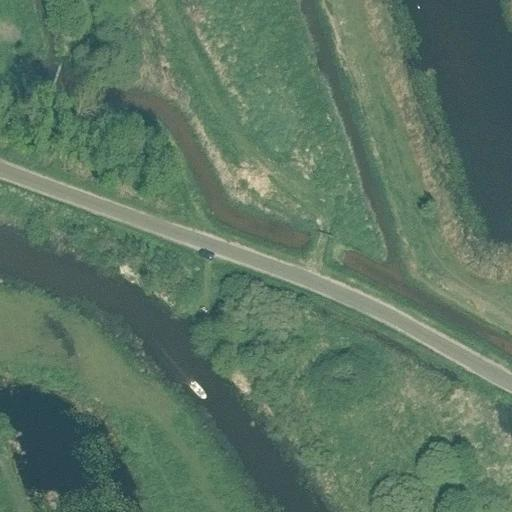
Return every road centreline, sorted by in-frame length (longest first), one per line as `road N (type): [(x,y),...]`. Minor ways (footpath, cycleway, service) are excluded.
road 1 (unclassified): [(511,385),(336,293),(0,172)]
road 2 (track): [(166,0),(225,120),(328,223),(305,281)]
